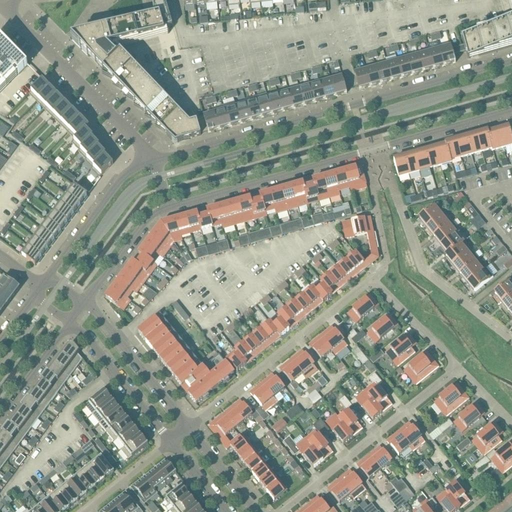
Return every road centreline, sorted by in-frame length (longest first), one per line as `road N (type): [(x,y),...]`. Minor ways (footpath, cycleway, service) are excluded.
road 1 (residential): [(511,61),(155,161)]
road 2 (residential): [(168,207),(511,111)]
road 3 (residential): [(189,427),(370,283)]
road 4 (residential): [(284,511),(457,369)]
road 5 (residential): [(155,161),(5,0)]
road 6 (residential): [(155,161),(119,181),(40,286)]
road 7 (residential): [(189,427),(85,303)]
road 8 (residential): [(70,323),(171,442)]
road 9 (residential): [(85,303),(149,217),(168,207)]
road 10 (residential): [(370,283),(457,369)]
road 11 (residential): [(468,306),(423,272),(401,210)]
